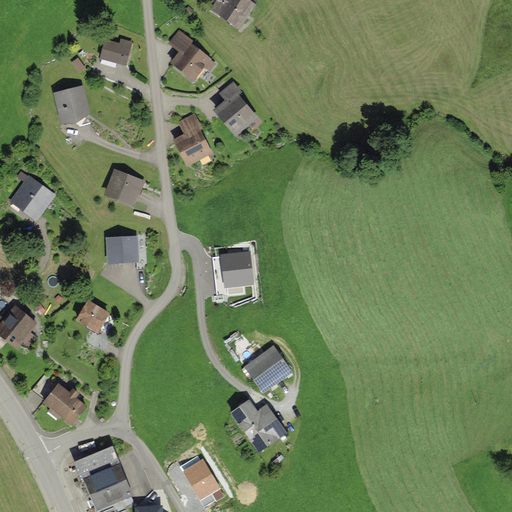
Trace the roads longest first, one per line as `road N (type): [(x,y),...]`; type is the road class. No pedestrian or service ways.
road 1 (residential): [(147,0),(175,276),(133,337),(121,413),(110,426)]
road 2 (track): [(295,379),(287,403),(277,407),(219,367),(202,332),(196,256),(188,244),(174,246)]
